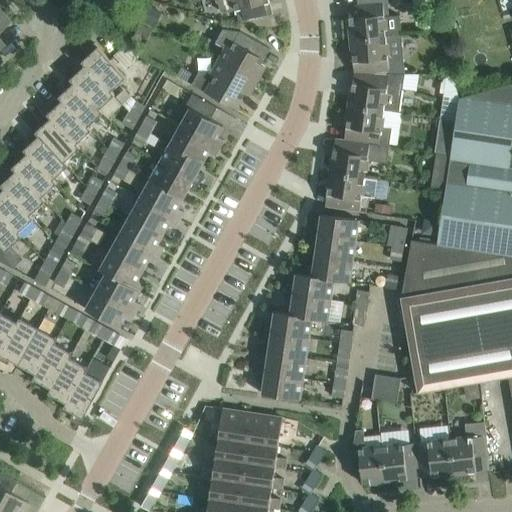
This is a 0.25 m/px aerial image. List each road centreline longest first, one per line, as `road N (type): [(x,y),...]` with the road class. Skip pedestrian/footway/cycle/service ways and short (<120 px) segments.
road 1 (residential): [(109,461),(285,156),(307,103),(315,0)]
road 2 (residential): [(367,511),(340,461),(364,324)]
road 3 (residential): [(0,133),(43,39),(39,22),(17,0)]
road 4 (residential): [(378,511),(511,508)]
road 5 (residential): [(109,461),(0,387)]
